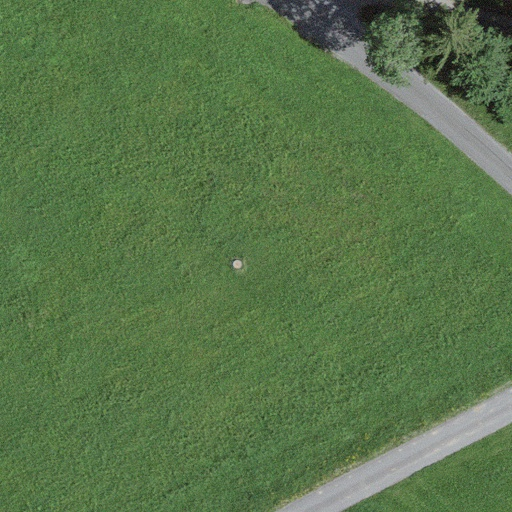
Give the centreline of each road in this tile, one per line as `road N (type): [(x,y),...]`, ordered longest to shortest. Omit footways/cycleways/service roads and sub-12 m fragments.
road 1 (unclassified): [(511,173),(291,0)]
road 2 (unclassified): [(328,511),(511,408)]
